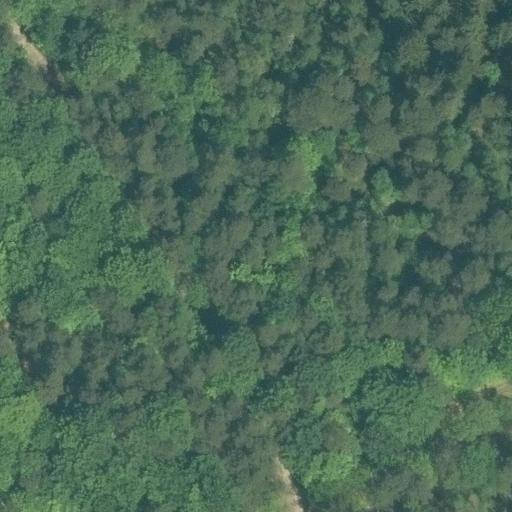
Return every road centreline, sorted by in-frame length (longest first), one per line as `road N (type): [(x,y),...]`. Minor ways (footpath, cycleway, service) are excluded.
road 1 (track): [(6,0),(12,22),(309,508)]
road 2 (track): [(309,508),(511,389)]
